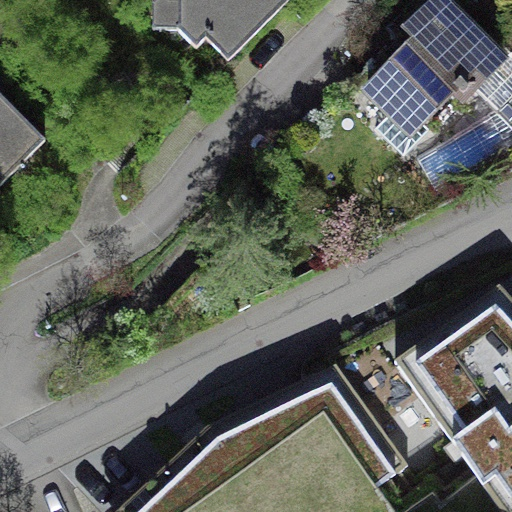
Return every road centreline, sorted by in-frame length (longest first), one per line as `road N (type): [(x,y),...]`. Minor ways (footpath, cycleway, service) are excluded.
road 1 (residential): [(0,430),(23,303),(161,194),(357,0)]
road 2 (residential): [(0,455),(511,210)]
